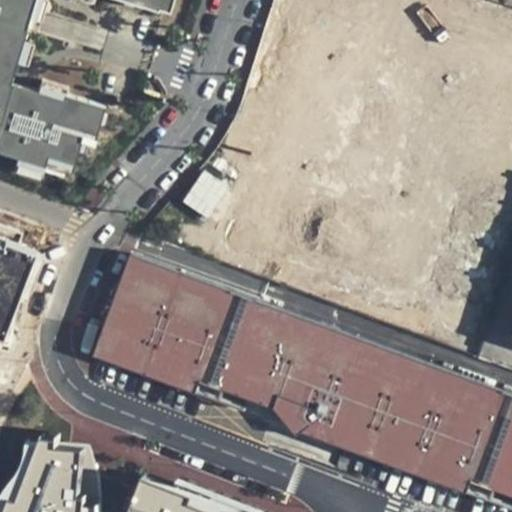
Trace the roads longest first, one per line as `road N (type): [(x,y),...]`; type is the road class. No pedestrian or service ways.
road 1 (unclassified): [(99,230),(76,271),(58,354),(84,394),(367,503)]
road 2 (unclassified): [(236,0),(197,116),(99,230)]
